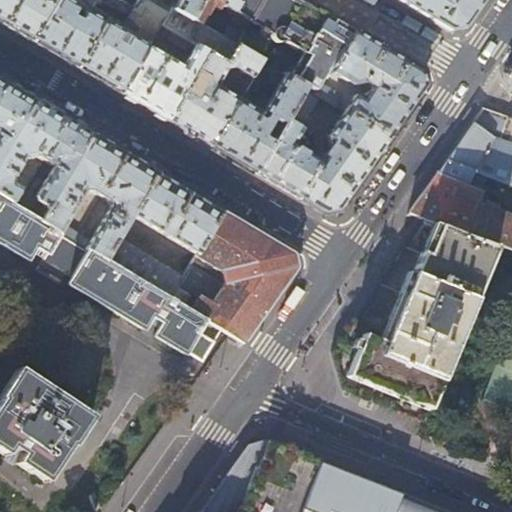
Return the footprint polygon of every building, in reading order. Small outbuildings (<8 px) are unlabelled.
[(0,0),(0,22),(32,41),(57,0),(0,0)] [(57,0),(32,41),(77,68),(117,0),(57,0)] [(158,0),(117,0),(77,68),(121,94),(149,47),(161,26),(171,31),(207,52),(224,62),(235,45),(221,37),(201,25),(192,20),(174,9),(158,0)] [(203,0),(179,0),(174,9),(192,20),(203,0)] [(261,0),(203,0),(192,20),(201,25),(211,8),(216,11),(219,8),(222,9),(223,7),(229,10),(227,14),(232,17),(221,37),(235,45),(241,34),(232,29),(235,24),(244,29),(249,21),(261,0)] [(298,0),(261,0),(249,21),(305,53),(284,74),(305,86),(306,87),(314,92),(321,80),(328,70),(352,32),(298,0)] [(482,0),(396,0),(432,21),(443,28),(449,31),(464,27),(482,0)] [(191,79),(207,52),(171,31),(167,38),(185,50),(187,47),(192,50),(183,67),(149,47),(121,94),(148,109),(166,121),(187,87),(191,79)] [(420,72),(352,32),(328,70),(353,85),(364,82),(369,85),(361,98),(354,94),(344,111),(388,137),(398,123),(423,86),(420,72)] [(249,78),(260,60),(235,45),(224,62),(207,52),(191,79),(195,82),(199,76),(204,79),(196,93),(187,87),(166,121),(191,135),(210,146),(237,99),(214,86),(223,70),(231,68),(231,67),(249,78)] [(305,86),(284,74),(261,114),(237,99),(210,146),(255,173),(285,121),(305,86)] [(326,83),(321,80),(314,92),(315,92),(314,94),(319,97),(335,106),(342,95),(329,87),(326,91),(323,88),(326,83)] [(0,162),(36,101),(7,84),(0,95),(0,162)] [(315,92),(314,92),(306,87),(305,86),(285,121),(301,129),(319,97),(314,94),(315,92)] [(45,107),(36,101),(0,162),(0,197),(24,212),(28,191),(15,183),(15,176),(25,158),(27,160),(34,159),(36,156),(44,160),(52,146),(48,144),(64,118),(45,107)] [(445,160),(511,185),(511,118),(481,108),(445,160)] [(388,137),(344,111),(326,136),(327,144),(328,145),(318,161),(319,162),(298,198),(322,213),(337,210),(388,137)] [(84,130),(64,118),(48,144),(52,146),(44,160),(52,165),(53,168),(46,179),(45,178),(35,196),(28,191),(24,212),(40,222),(92,134),(84,130)] [(291,145),(301,129),(285,121),(255,173),(298,198),(319,162),(318,161),(310,156),(313,151),(308,148),(305,154),(291,145)] [(124,153),(92,134),(40,222),(71,241),(78,230),(65,222),(85,190),(91,191),(99,195),(124,153)] [(156,172),(124,153),(99,195),(107,200),(110,205),(91,238),(78,230),(71,241),(104,260),(117,238),(131,215),(156,172)] [(221,211),(156,172),(131,215),(196,253),(221,211)] [(408,213),(422,218),(495,246),(511,252),(511,218),(498,213),(500,206),(486,200),(488,197),(435,174),(408,213)] [(0,244),(24,259),(29,251),(63,272),(68,264),(74,267),(65,283),(140,329),(145,321),(155,327),(150,335),(182,354),(183,352),(200,360),(218,330),(168,299),(104,260),(71,241),(40,222),(24,212),(0,197),(0,244)] [(221,211),(196,253),(182,277),(168,299),(218,330),(228,336),(242,344),(296,268),(293,253),(221,211)] [(423,422),(495,246),(422,218),(422,220),(331,351),(343,389),(423,422)] [(117,238),(104,260),(168,299),(182,277),(117,238)] [(14,459),(43,478),(85,415),(17,370),(0,394),(0,449),(3,452),(0,457),(10,464),(14,459)] [(199,511),(393,511),(401,494),(400,493),(267,440),(247,446),(199,511)]
